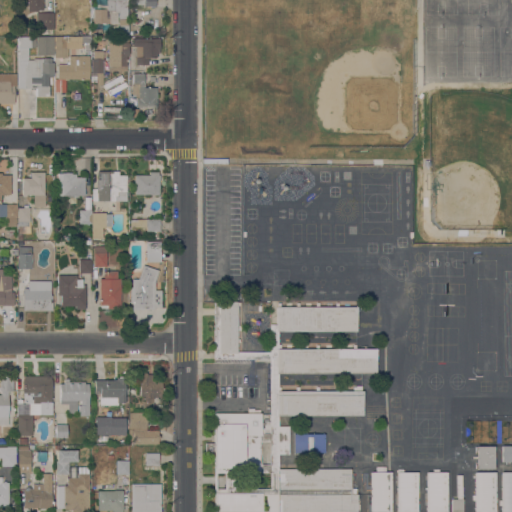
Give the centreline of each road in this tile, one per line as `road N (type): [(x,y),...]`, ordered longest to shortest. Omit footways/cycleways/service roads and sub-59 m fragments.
road 1 (residential): [(183,0),(183,511)]
road 2 (residential): [(184,137),(0,137)]
road 3 (residential): [(183,342),(0,342)]
